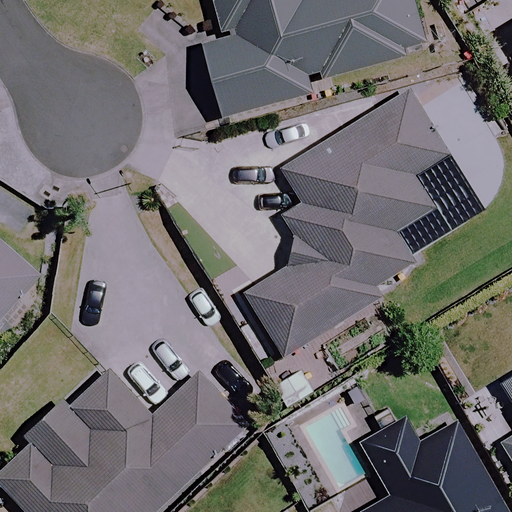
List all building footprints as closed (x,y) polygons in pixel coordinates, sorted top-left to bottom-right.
[(212,0),(225,42),(204,48),(225,120),(309,95),(306,86),(430,49),(415,0),(212,0)] [(449,160),(410,95),(283,173),(304,208),(284,219),(309,259),(246,298),(285,362),(381,303),(375,294),(416,269),(397,237),(435,213),(415,181),(449,160)] [(34,272),(0,242),(0,332),(45,282),(34,272)] [(153,421),(110,375),(69,413),(64,408),(0,467),(0,480),(29,511),(158,511),(248,430),(200,378),(153,421)] [(418,449),(404,423),(361,447),(378,478),(334,502),(339,511),(502,511),(457,428),(418,449)]
